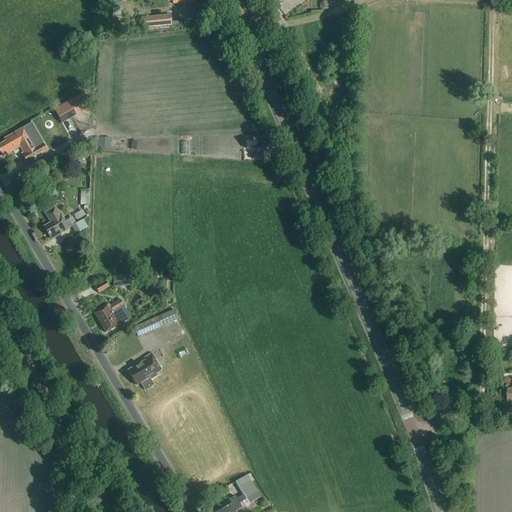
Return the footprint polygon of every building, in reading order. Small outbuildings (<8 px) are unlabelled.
[(141,19),(142,29),(171,26),(170,16),(141,19)] [(85,111),(78,97),(64,105),(72,118),(85,111)] [(52,129),(61,125),(55,114),(47,119),(52,129)] [(35,148),(23,129),(4,139),(6,142),(0,145),(0,153),(1,155),(3,154),(5,156),(20,148),(29,164),(47,153),(42,144),(35,148)] [(262,140),(262,139),(245,139),(244,149),(262,149),(262,148),(268,148),(268,140),(262,140)] [(62,161),(64,164),(70,161),(73,166),(90,157),(91,151),(89,147),(62,161)] [(82,188),(81,204),(90,204),(91,189),(82,188)] [(45,215),(50,224),(43,228),(51,241),(58,236),(58,235),(72,227),(76,234),(87,228),(83,221),(75,225),(71,219),(65,222),(61,215),(59,216),(55,209),(45,215)] [(82,234),(75,237),(80,246),(86,242),(82,234)] [(112,278),(113,289),(131,286),(130,276),(112,278)] [(98,295),(109,289),(105,282),(95,288),(98,295)] [(130,319),(123,307),(119,301),(109,307),(108,306),(94,314),(105,334),(130,319)] [(133,328),(137,338),(161,327),(157,318),(133,328)] [(427,358),(434,356),(431,346),(424,348),(427,358)] [(128,371),(136,386),(149,378),(150,381),(157,377),(156,375),(161,371),(152,354),(145,359),(146,361),(128,371)] [(246,476),(236,482),(243,495),(236,499),(235,497),(228,501),(210,511),(235,511),(242,508),(243,510),(250,506),(249,505),(260,498),(246,476)] [(108,501),(105,482),(90,485),(94,504),(108,501)] [(116,488),(107,491),(111,500),(119,497),(116,488)]
